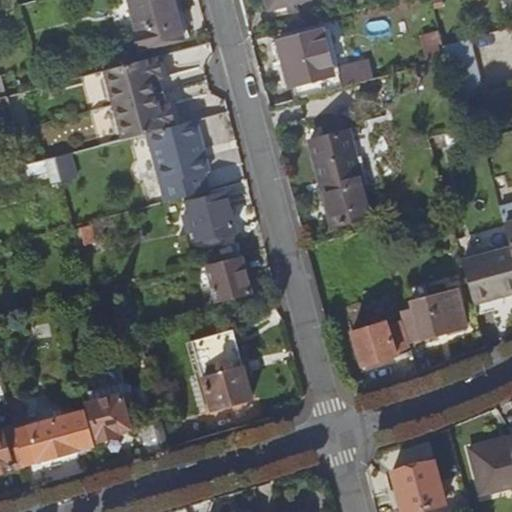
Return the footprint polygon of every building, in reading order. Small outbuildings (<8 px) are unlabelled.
[(176,0),(131,0),(140,32),(138,33),(142,50),(187,38),(176,0)] [(312,0),(268,0),(272,11),(312,0)] [(297,102),(345,90),(341,75),(336,77),(329,51),(307,57),(302,38),(280,43),(292,87),(293,87),(297,102)] [(446,48),(449,61),(459,96),(485,89),(473,41),(446,48)] [(167,79),(173,78),(167,56),(161,58),(167,79)] [(151,134),(179,127),(174,105),(168,106),(165,93),(162,81),(167,79),(161,58),(107,72),(117,107),(125,141),(151,134)] [(348,81),(374,78),(373,58),(346,61),(348,81)] [(174,105),(179,103),(173,78),(167,79),(162,81),(165,93),(168,106),(174,105)] [(179,127),(185,125),(179,103),(174,105),(179,127)] [(102,142),(120,138),(115,108),(96,111),(102,142)] [(212,192),(207,174),(200,148),(206,146),(199,121),(185,125),(179,127),(151,134),(169,203),(212,192)] [(386,188),(371,128),(313,144),(334,228),(374,218),(368,193),(386,188)] [(200,148),(207,174),(212,172),(206,146),(200,148)] [(73,150),(31,162),(38,183),(79,170),(73,150)] [(511,189),(499,193),(511,242),(511,189)] [(191,204),(201,240),(238,231),(228,194),(191,204)] [(84,230),(88,245),(98,243),(94,228),(84,230)] [(511,295),(511,249),(465,262),(477,305),(511,295)] [(238,297),(238,299),(255,294),(246,259),(211,268),(220,302),(238,297)] [(403,315),(410,346),(468,330),(457,292),(413,305),(415,311),(403,315)] [(383,362),(391,360),(410,355),(401,324),(387,328),(386,325),(353,334),(362,368),(383,362)] [(196,343),(214,412),(254,400),(236,332),(196,343)] [(391,360),(383,362),(386,371),(394,368),(391,360)] [(123,396),(127,413),(139,409),(132,383),(88,393),(90,404),(123,396)] [(132,429),(127,413),(123,396),(90,404),(100,442),(120,437),(119,433),(132,429)] [(11,401),(17,425),(28,422),(22,397),(11,401)] [(88,413),(19,433),(28,466),(43,461),(50,486),(87,475),(80,451),(97,446),(88,413)] [(0,474),(28,466),(19,433),(18,428),(0,433),(0,474)] [(511,438),(472,449),(484,494),(511,486),(511,438)] [(437,462),(395,473),(404,511),(414,511),(448,503),(437,462)]
